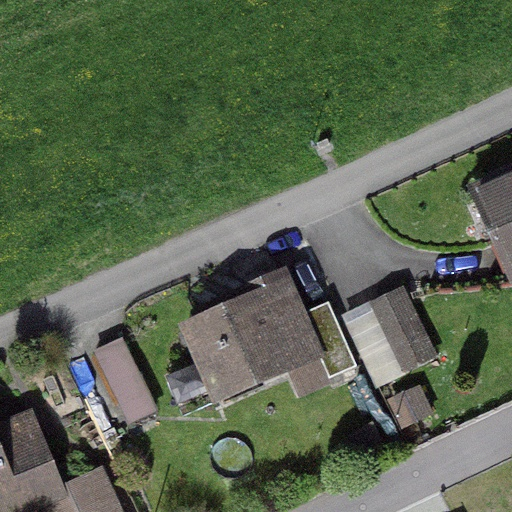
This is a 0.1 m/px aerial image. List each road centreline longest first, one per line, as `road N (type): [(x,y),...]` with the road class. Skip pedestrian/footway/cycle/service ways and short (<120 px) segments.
road 1 (residential): [(0,339),(511,104)]
road 2 (residential): [(511,427),(333,511)]
